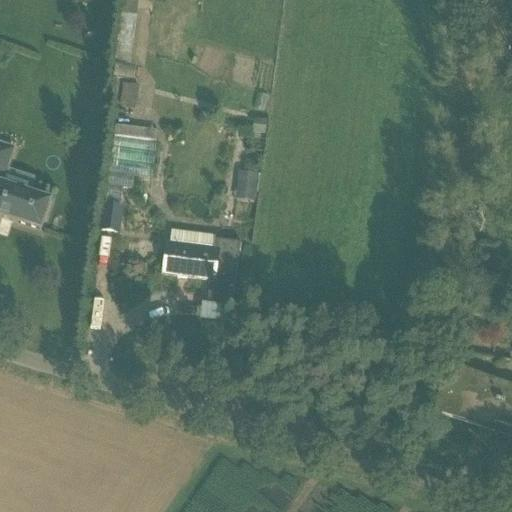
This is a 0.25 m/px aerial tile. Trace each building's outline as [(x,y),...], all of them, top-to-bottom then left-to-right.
[(121,0),(120,14),(136,16),(137,0),(121,0)] [(137,111),(140,87),(123,85),(120,108),(137,111)] [(252,135),(265,137),(267,121),(254,119),(252,135)] [(115,175),(155,176),(156,129),(116,128),(115,175)] [(0,218),(41,232),(50,202),(2,186),(14,151),(0,146),(0,218)] [(239,175),(237,188),(256,190),(258,177),(239,175)] [(117,234),(121,206),(105,204),(101,232),(117,234)] [(207,306),(233,309),(240,244),(215,240),(215,237),(172,232),(170,245),(166,244),(163,276),(214,283),(212,295),(208,294),(207,306)] [(511,430),(511,428),(511,386),(449,366),(432,414),(451,421),(454,412),(511,430)]
